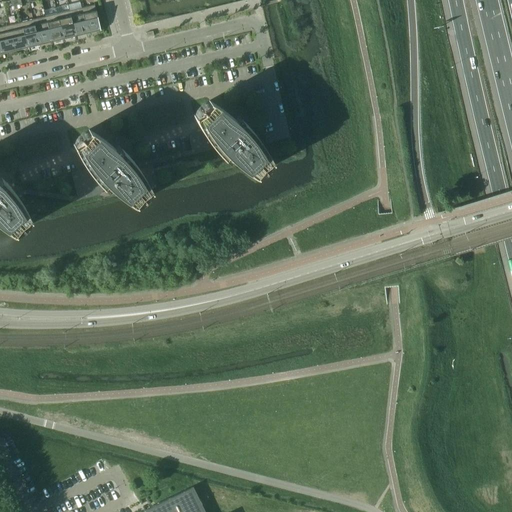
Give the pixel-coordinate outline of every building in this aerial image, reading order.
[(67,0),(70,9),(79,7),(77,0),(67,0)] [(94,5),(81,8),(87,33),(100,30),(94,5)] [(87,33),(81,8),(69,11),(75,36),(87,33)] [(75,36),(69,11),(57,14),(63,39),(75,36)] [(63,39),(57,14),(44,16),(51,42),(63,39)] [(51,42),(44,16),(32,19),(38,45),(51,42)] [(38,45),(32,19),(20,22),(26,48),(38,45)] [(26,48),(20,22),(8,25),(14,50),(26,48)] [(14,50),(8,25),(0,27),(0,45),(2,53),(14,50)] [(254,133),(251,129),(248,126),(246,124),(243,121),(241,119),(237,116),(234,119),(228,114),(225,111),(222,109),(219,107),(214,104),(212,103),(208,101),(208,102),(206,102),(204,103),(202,104),(200,106),(199,106),(199,107),(197,109),(196,111),(195,112),(195,113),(194,115),(193,115),(196,120),(199,126),(201,129),(202,131),(203,133),(205,135),(205,137),(208,140),(210,143),(213,146),(214,147),(218,152),(220,154),(223,157),(227,160),(230,157),(232,159),(235,162),(239,164),(241,166),(242,167),(245,169),(249,171),(251,173),(255,176),(256,174),(258,174),(259,173),(261,172),(263,171),(264,170),(265,169),(267,167),(268,166),(268,165),(269,164),(269,163),(270,162),(271,161),(270,160),(270,159),(266,151),(264,147),(262,144),(259,141),(257,137),(254,133)] [(179,103),(137,112),(141,132),(177,124),(177,123),(183,122),(179,103)] [(144,177),(142,175),(140,171),(139,169),(137,167),(137,166),(134,163),(131,160),(129,157),(126,154),(122,149),(117,145),(114,148),(111,146),(108,143),(104,140),(102,138),(98,135),(94,133),(88,129),(88,130),(88,131),(86,131),(84,132),(82,133),(81,134),(79,135),(77,137),(77,138),(75,140),(74,142),(74,144),(73,143),(73,144),(75,149),(76,151),(79,155),(81,160),(83,162),(85,166),(87,168),(89,170),(92,174),(93,176),(97,180),(98,182),(100,184),(102,186),(105,188),(106,189),(109,186),(113,189),(115,191),(119,194),(121,196),(122,196),(125,198),(128,201),(135,204),(136,203),(138,203),(140,202),(141,201),(142,200),(144,199),(145,197),(147,195),(148,194),(149,192),(149,191),(151,190),(148,185),(146,182),(144,177)] [(208,140),(205,137),(205,135),(203,133),(202,131),(192,133),(191,135),(189,136),(189,139),(192,150),(141,162),(137,166),(137,167),(139,169),(143,166),(208,150),(213,146),(210,143),(208,140)] [(12,142),(17,162),(61,153),(57,132),(12,142)] [(19,191),(15,194),(16,195),(16,196),(17,196),(17,197),(18,197),(18,198),(22,195),(23,195),(23,194),(24,194),(25,194),(26,194),(27,194),(28,194),(61,199),(66,200),(73,201),(79,200),(98,195),(99,195),(105,188),(102,186),(100,184),(98,182),(97,180),(95,178),(93,176),(92,174),(90,172),(89,170),(87,168),(76,171),(70,172),(71,173),(76,196),(73,196),(61,195),(28,189),(27,189),(26,189),(25,189),(24,190),(23,190),(22,190),(21,191),(20,191),(19,191)] [(0,223),(0,224),(1,225),(2,225),(3,226),(4,227),(6,228),(7,229),(8,229),(9,230),(10,231),(12,231),(15,233),(15,232),(16,232),(17,231),(18,231),(19,231),(20,230),(21,229),(22,229),(23,228),(24,227),(25,226),(26,225),(26,224),(27,223),(27,222),(28,222),(28,221),(29,220),(30,219),(29,216),(28,214),(26,212),(25,209),(24,207),(22,205),(21,202),(20,200),(18,198),(18,197),(17,197),(17,196),(16,196),(16,195),(15,194),(15,193),(14,193),(14,192),(13,192),(13,191),(12,190),(11,189),(10,187),(9,186),(7,184),(6,183),(5,181),(3,180),(2,179),(1,177),(0,177),(0,223)] [(204,511),(192,487),(144,510),(145,511),(204,511)]
